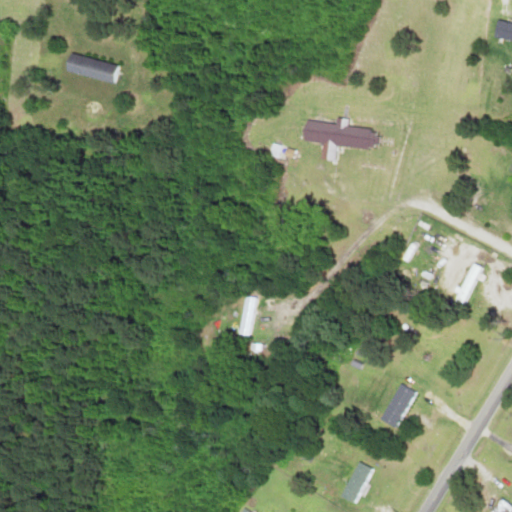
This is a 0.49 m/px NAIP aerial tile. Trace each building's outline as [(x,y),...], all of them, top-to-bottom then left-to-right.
[(511,23),(494,20),(491,38),(511,41),(511,23)] [(117,64),(65,53),(61,70),(112,82),(117,64)] [(318,159),(332,161),(334,145),(373,150),(375,129),(303,120),(300,141),(319,143),(318,159)] [(482,270),(471,264),(451,300),(462,306),(482,270)] [(249,341),(257,299),(244,297),(236,339),(249,341)] [(377,419),(394,429),(415,393),(397,383),(377,419)] [(373,470),(356,461),(338,497),(355,505),(373,470)] [(509,511),(511,508),(511,506),(498,497),(487,511),(509,511)]
